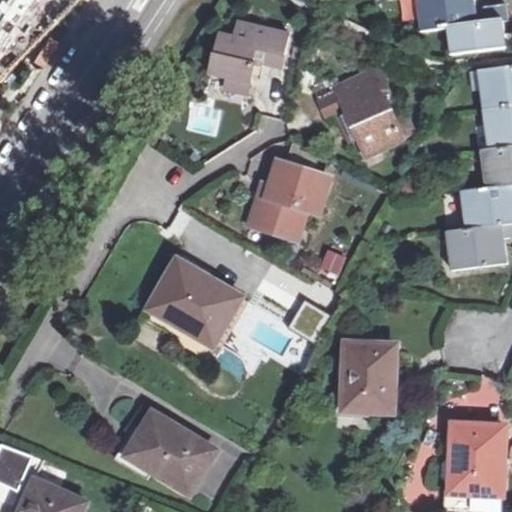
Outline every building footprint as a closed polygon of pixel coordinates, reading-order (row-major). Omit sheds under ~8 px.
[(472,0),(445,0),(420,3),(425,40),(451,37),(502,31),(506,30),(503,15),(476,18),(474,9),(472,0)] [(292,36),(243,24),(239,40),(226,37),(218,75),(233,79),(232,86),(253,91),(261,62),(269,64),(268,66),(284,70),(292,36)] [(503,44),(502,31),(451,37),(454,64),(505,58),(503,44)] [(511,73),(482,77),(487,113),(511,109),(511,73)] [(358,111),(348,115),(367,162),(403,147),(385,100),(390,98),(381,75),(348,88),(358,111)] [(339,92),(348,115),(358,111),(348,88),(339,92)] [(326,119),(343,113),(337,95),(320,101),(326,119)] [(511,109),(487,113),(492,151),(511,148),(511,109)] [(511,150),(485,155),(490,193),(511,190),(511,150)] [(254,229),(290,239),(294,229),(308,233),(314,212),(323,215),(333,181),(321,178),(322,173),(283,163),(271,201),(264,199),(254,229)] [(511,190),(490,193),(464,197),(468,235),(511,228),(511,190)] [(511,228),(468,235),(450,238),(454,276),(507,269),(505,255),(505,245),(511,243),(511,228)] [(304,243),(308,233),(294,229),(290,239),(304,243)] [(339,280),(348,258),(329,250),(320,271),(339,280)] [(246,304),(185,269),(159,313),(219,348),(246,304)] [(312,284),(292,320),(318,334),(337,298),(312,284)] [(400,359),(354,357),(351,416),(399,418),(400,383),(400,359)] [(224,455),(160,418),(134,460),(198,497),(224,455)] [(470,433),(450,432),(449,457),(458,457),(455,511),(503,511),(508,435),(470,433)] [(0,450),(0,499),(14,505),(34,458),(3,446),(0,450)] [(89,511),(90,509),(39,486),(26,511),(89,511)]
